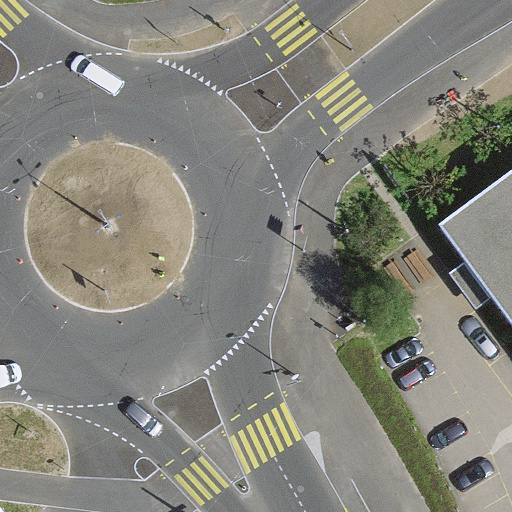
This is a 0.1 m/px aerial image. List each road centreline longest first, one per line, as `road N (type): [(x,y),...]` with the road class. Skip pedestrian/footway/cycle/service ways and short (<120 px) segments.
road 1 (primary): [(238,206),(338,104),(494,0)]
road 2 (primary): [(333,0),(285,37),(147,109)]
road 3 (primary): [(264,511),(229,459),(181,347)]
road 4 (primary): [(181,347),(232,285),(238,206)]
road 5 (primary): [(42,350),(93,367),(123,367),(181,347)]
road 6 (primary): [(238,206),(214,156),(147,109)]
